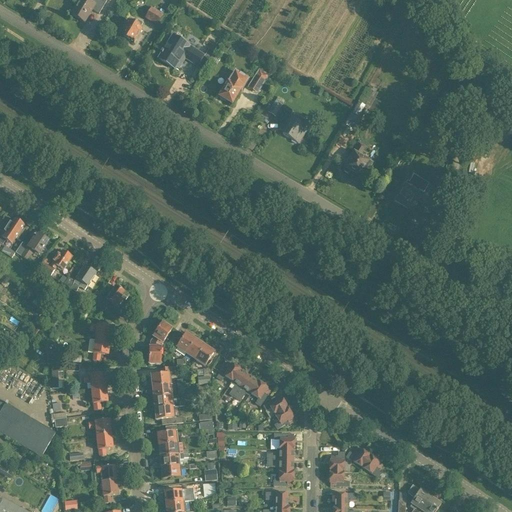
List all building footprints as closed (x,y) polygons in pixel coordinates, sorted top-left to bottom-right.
[(86,0),(78,0),(70,15),(84,23),(91,10),(99,14),(107,1),(105,0),(94,0),(93,4),(86,0)] [(151,9),(144,19),(156,26),(162,16),(151,9)] [(128,20),(119,35),(120,36),(120,37),(125,40),(126,39),(133,43),(142,28),(140,27),(142,24),(137,21),(135,24),(128,20)] [(172,36),(158,59),(175,69),(176,67),(179,68),(182,63),(179,62),(184,55),(192,60),(191,62),(197,66),(198,64),(205,69),(210,59),(209,59),(214,52),(208,49),(204,56),(197,52),(197,53),(188,47),(189,46),(183,43),(185,42),(176,36),(175,38),(172,36)] [(264,54),(259,62),(266,66),(271,58),(264,54)] [(286,67),(283,73),(291,77),(294,72),(286,67)] [(259,70),(249,87),(258,92),(268,76),(259,70)] [(232,104),(240,90),(241,91),(248,80),(235,72),(233,76),(230,75),(226,82),(227,83),(219,97),(220,98),(219,99),(225,102),(226,101),(232,104)] [(276,99),(268,113),(275,117),(283,103),(276,99)] [(346,123),(355,128),(362,118),(352,112),(346,123)] [(292,119),(282,135),(291,140),(292,142),(294,143),(296,143),(297,144),(309,124),(296,116),(294,120),(292,119)] [(361,141),(343,171),(357,180),(361,173),(365,175),(366,174),(370,176),(373,170),(369,168),(372,164),(359,157),(367,144),(361,141)] [(431,175),(436,178),(440,171),(435,168),(431,175)] [(407,181),(394,202),(407,210),(419,190),(423,193),(429,184),(419,178),(419,177),(413,173),(410,177),(411,178),(409,182),(407,181)] [(0,230),(0,243),(3,245),(9,236),(15,240),(24,226),(21,225),(21,223),(18,221),(17,221),(14,220),(11,224),(9,223),(3,233),(0,230)] [(15,253),(26,260),(33,251),(39,255),(48,242),(38,236),(35,240),(33,239),(28,247),(22,243),(15,253)] [(48,265),(50,263),(45,260),(39,269),(51,277),(57,268),(63,271),(72,258),(70,257),(71,255),(65,251),(64,253),(62,252),(59,256),(57,255),(50,266),(48,265)] [(63,285),(76,294),(81,287),(85,290),(96,274),(94,273),(94,272),(90,269),(89,270),(84,266),(77,278),(70,274),(63,285)] [(93,305),(104,312),(109,303),(117,308),(122,301),(124,302),(128,296),(115,287),(106,301),(99,296),(93,305)] [(53,320),(48,328),(54,332),(59,324),(53,320)] [(153,337),(153,338),(162,344),(172,330),(162,323),(157,331),(155,331),(152,334),(154,336),(153,337)] [(19,335),(24,338),(30,329),(25,326),(19,335)] [(38,326),(32,335),(30,338),(36,342),(44,330),(38,326)] [(96,332),(95,340),(109,342),(111,328),(97,326),(90,326),(89,332),(96,332)] [(181,341),(177,348),(186,354),(195,340),(191,338),(191,336),(188,334),(187,335),(186,334),(183,338),(179,335),(177,338),(181,341)] [(162,344),(153,338),(150,343),(150,348),(149,348),(149,350),(147,350),(147,354),(149,355),(148,365),(160,365),(162,345),(162,344)] [(109,342),(95,340),(93,354),(94,354),(93,361),(99,362),(100,355),(107,356),(109,342)] [(186,354),(195,360),(204,347),(200,344),(201,342),(197,340),(196,341),(195,340),(186,354)] [(204,347),(195,360),(204,367),(214,353),(209,350),(210,348),(207,346),(205,347),(204,347)] [(223,370),(217,379),(221,381),(223,376),(232,383),(240,372),(241,371),(231,365),(227,363),(224,368),(223,370)] [(58,381),(58,377),(58,372),(63,372),(65,372),(65,365),(52,365),(52,372),(52,374),(53,389),(59,389),(58,381)] [(151,378),(150,378),(150,383),(152,383),(152,387),(169,386),(168,375),(176,374),(175,368),(160,369),(161,375),(151,376),(151,378)] [(232,389),(229,394),(234,398),(248,377),(240,372),(232,383),(229,387),(232,389)] [(90,383),(91,390),(105,389),(104,374),(90,376),(90,377),(83,377),(84,383),(90,383)] [(248,377),(234,398),(239,402),(245,393),(248,396),(249,394),(257,383),(248,377)] [(257,383),(249,394),(259,400),(256,405),(259,407),(267,396),(270,391),(266,389),(267,388),(257,382),(257,383)] [(153,393),(151,393),(152,399),(171,397),(169,386),(152,387),(153,393)] [(105,389),(91,390),(93,404),(94,404),(94,411),(100,410),(100,404),(107,403),(105,389)] [(270,408),(274,415),(287,409),(281,399),(280,400),(278,396),(271,400),(272,401),(263,406),(266,411),(270,408)] [(171,397),(152,399),(153,404),(154,404),(155,410),(172,408),(171,397)] [(0,433),(41,458),(55,434),(7,405),(8,404),(6,403),(5,405),(0,401),(0,433)] [(155,414),(154,414),(154,420),(156,419),(156,421),(160,420),(161,426),(182,424),(181,417),(173,418),(172,408),(155,410),(155,414)] [(287,409),(274,415),(279,422),(274,425),(277,430),(286,424),(287,426),(294,422),(292,418),(287,409)] [(66,419),(54,420),(55,428),(67,427),(66,419)] [(95,429),(96,437),(110,435),(109,421),(95,422),(95,423),(88,424),(89,430),(95,429)] [(239,421),(238,428),(245,429),(246,422),(239,421)] [(210,431),(210,436),(216,436),(214,423),(202,424),(203,432),(210,431)] [(157,434),(159,446),(176,444),(175,443),(178,443),(176,426),(165,427),(166,434),(157,434)] [(110,435),(96,437),(98,451),(99,451),(99,458),(105,457),(104,450),(112,449),(110,435)] [(280,440),(279,451),(293,451),(293,440),(293,436),(285,436),(284,438),(280,438),(280,436),(274,436),(274,440),(280,440)] [(159,447),(158,448),(158,452),(159,452),(160,457),(177,455),(188,454),(187,450),(176,451),(176,444),(159,446),(159,447)] [(346,458),(362,468),(370,456),(360,450),(360,451),(356,449),(352,456),(349,454),(346,458)] [(267,455),(267,461),(292,461),(292,451),(293,451),(279,451),(277,451),(277,455),(267,455)] [(160,462),(159,463),(160,467),(161,467),(161,469),(178,467),(177,459),(188,458),(188,454),(177,455),(160,457),(160,462)] [(329,461),(329,472),(343,473),(343,454),(338,454),(338,457),(336,457),(330,457),(330,461),(329,461)] [(370,456),(362,468),(377,479),(380,474),(377,472),(382,466),(378,463),(379,463),(370,456)] [(267,461),(267,468),(277,468),(277,472),(279,472),(292,471),(292,461),(267,461)] [(0,470),(6,474),(10,468),(0,462),(0,470)] [(94,484),(100,483),(115,481),(114,467),(101,468),(100,465),(92,466),(94,484)] [(178,467),(161,469),(162,480),(179,478),(178,471),(196,469),(195,465),(178,467)] [(213,470),(207,471),(203,471),(204,482),(216,481),(215,470),(213,470)] [(293,471),(292,471),(279,472),(279,482),(273,482),(273,487),(279,487),(279,485),(284,485),(284,487),(286,487),(292,487),(292,483),(293,483),(293,471)] [(343,473),(329,472),(329,483),(330,483),(330,488),(338,488),(338,486),(342,486),(342,488),(348,488),(348,483),(343,483),(343,473)] [(115,481),(100,483),(102,497),(103,504),(109,503),(110,496),(117,495),(115,481)] [(202,485),(203,497),(215,496),(214,484),(202,485)] [(420,511),(430,498),(419,491),(412,486),(407,494),(414,499),(410,505),(412,506),(410,508),(414,510),(412,511),(420,511)] [(165,505),(182,503),(184,503),(183,491),(164,493),(165,505)] [(266,494),(265,501),(273,501),(273,508),(286,508),(286,507),(289,507),(289,506),(287,506),(287,494),(266,494)] [(335,495),(334,507),(348,507),(348,501),(356,501),(356,495),(335,495)] [(235,498),(226,498),(227,506),(235,506),(235,498)] [(430,498),(420,511),(435,511),(440,505),(430,498)] [(0,502),(0,511),(25,511),(3,499),(1,503),(0,502)] [(76,501),(64,502),(64,511),(77,510),(76,501)] [(164,510),(164,511),(183,511),(182,503),(165,505),(166,510),(164,510)]
